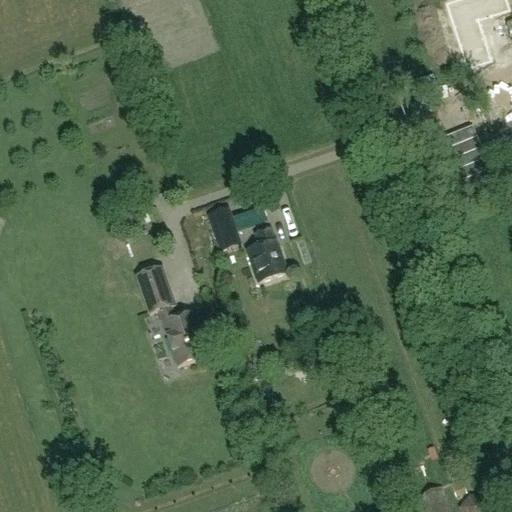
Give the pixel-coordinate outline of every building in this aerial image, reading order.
[(505,0),(460,0),(446,4),(467,69),(491,62),(478,21),(509,11),(505,0)] [(499,89),(480,92),(484,118),(503,115),(499,89)] [(147,233),(145,227),(150,225),(145,209),(141,210),(136,195),(115,201),(118,213),(117,213),(124,239),(147,233)] [(229,211),(209,218),(222,254),(241,247),(229,211)] [(272,234),(258,238),(261,250),(250,253),(259,286),(287,278),(278,245),(275,246),(272,234)] [(161,314),(178,370),(209,361),(196,316),(176,322),(173,311),(178,309),(166,271),(139,279),(151,317),(161,314)] [(329,361),(323,341),(304,347),(311,367),(329,361)] [(467,497),(462,484),(448,489),(452,502),(467,497)] [(450,511),(443,491),(421,498),(426,511),(450,511)] [(490,511),(485,498),(468,500),(459,511),(490,511)]
